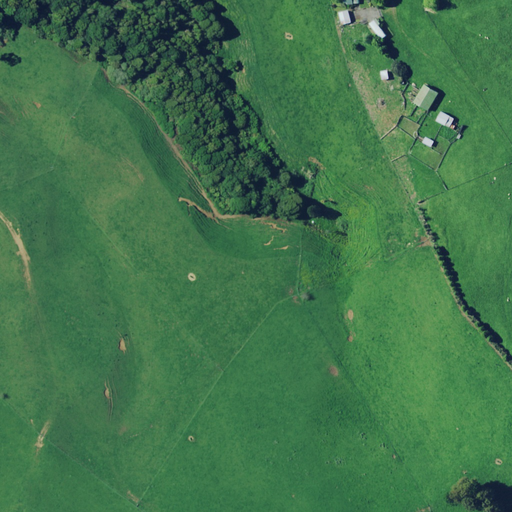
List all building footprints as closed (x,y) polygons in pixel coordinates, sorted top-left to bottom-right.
[(353,23),(350,10),(340,12),(343,25),(353,23)] [(387,36),(380,25),(383,24),(379,18),(374,21),(371,23),(382,39),(387,36)] [(440,93),(426,85),(416,102),(430,110),(440,93)] [(455,118),(442,112),(438,120),(451,127),(455,118)] [(436,141),(427,137),(424,142),(433,147),(436,141)]
